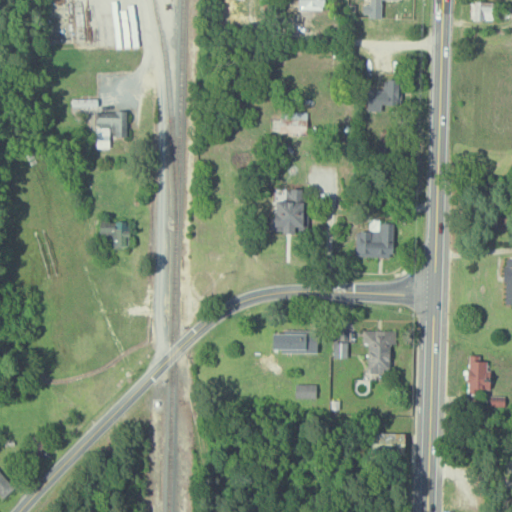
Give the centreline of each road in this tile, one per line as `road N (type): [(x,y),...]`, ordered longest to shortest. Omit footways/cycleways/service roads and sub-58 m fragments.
road 1 (primary): [(426,511),(442,0)]
road 2 (residential): [(20,511),(204,327),(240,303),(286,294),(433,294)]
